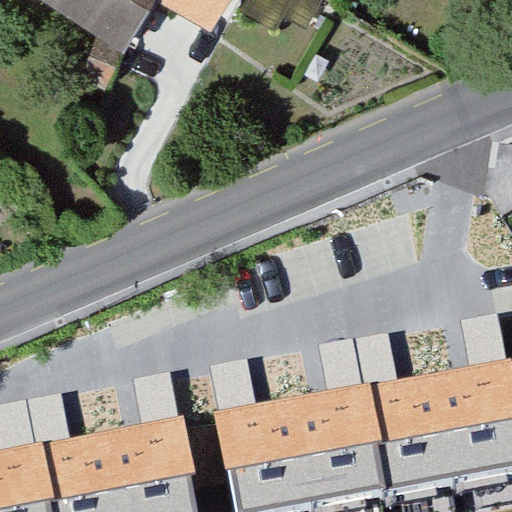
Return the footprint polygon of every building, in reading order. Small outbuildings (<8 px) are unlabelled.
[(61,0),(131,45),(158,0),(61,0)] [(232,1),(232,0),(164,0),(215,29),(232,1)] [(124,49),(99,39),(83,78),(108,88),(118,64),(124,49)] [(511,388),(507,363),(366,389),(385,488),(511,465),(511,388)] [(366,389),(218,416),(235,511),(255,511),(385,488),(366,389)] [(196,511),(180,423),(37,448),(48,511),(196,511)] [(48,511),(37,448),(0,454),(0,511),(48,511)]
